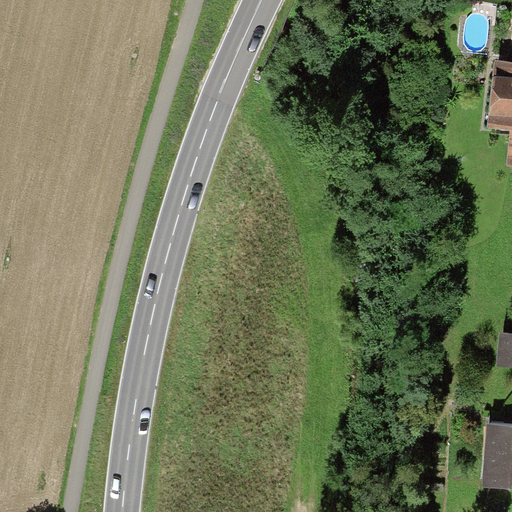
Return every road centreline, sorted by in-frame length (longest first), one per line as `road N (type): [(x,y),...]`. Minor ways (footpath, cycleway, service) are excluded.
road 1 (primary): [(261,0),(221,80),(175,215),(139,365),(121,511)]
road 2 (track): [(191,0),(131,217),(68,511)]
